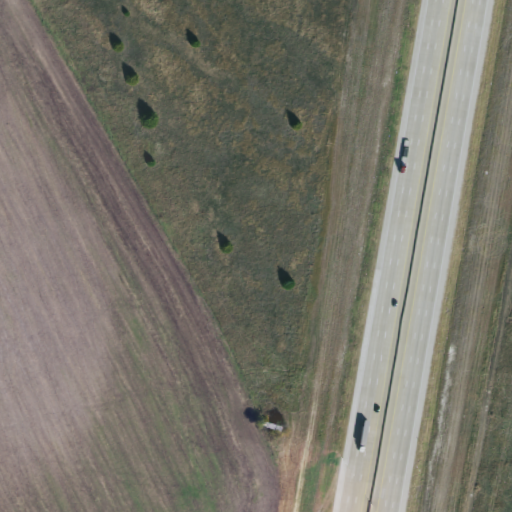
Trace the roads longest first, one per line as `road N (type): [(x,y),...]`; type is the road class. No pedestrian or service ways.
road 1 (motorway): [(382,511),(472,0)]
road 2 (motorway): [(443,0),(354,511)]
